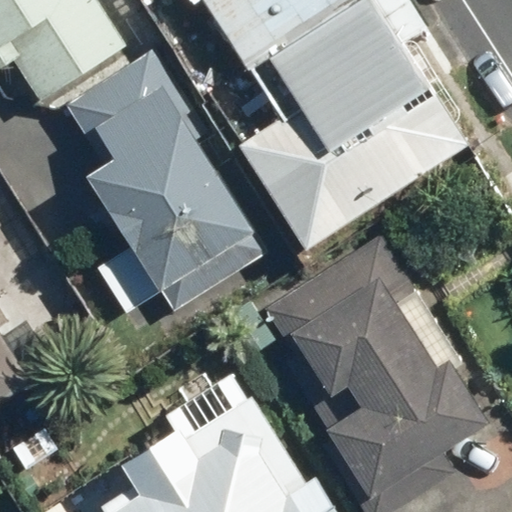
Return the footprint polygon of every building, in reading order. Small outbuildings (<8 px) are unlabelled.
[(0,0),(0,64),(13,56),(40,98),(128,43),(100,0),(0,0)] [(202,0),(275,118),(235,142),(301,243),(465,140),(376,0),(202,0)] [(106,158),(81,173),(154,289),(160,285),(174,307),(266,250),(196,138),(209,130),(155,44),(69,98),(106,158)] [(356,404),(320,426),(362,494),(485,418),(445,353),(434,360),(396,299),(416,286),(383,232),(268,303),(325,394),(343,383),(356,404)] [(0,305),(0,394),(28,377),(0,331),(0,327),(10,322),(0,305)] [(134,490),(98,511),(337,511),(314,473),(305,478),(266,415),(228,408),(182,436),(174,423),(115,459),(134,490)] [(96,511),(100,510),(54,439),(20,461),(53,511),(96,511)]
